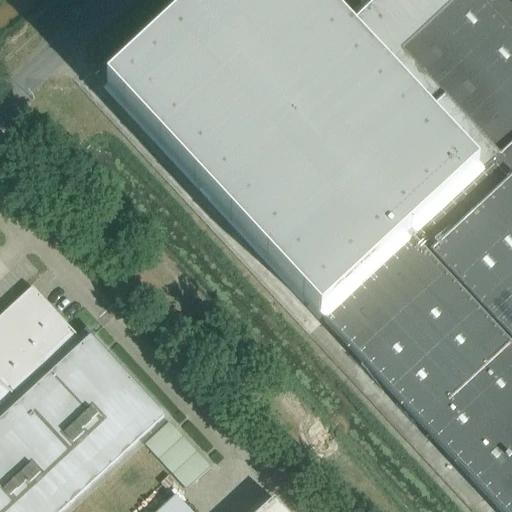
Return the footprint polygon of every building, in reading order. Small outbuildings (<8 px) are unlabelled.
[(317,0),(201,0),(107,88),(324,322),(499,159),(401,53),(458,0),(377,0),(354,21),(341,6),(332,15),(317,0)] [(499,159),(324,322),(499,511),(511,511),(511,0),(458,0),(401,53),(499,159)] [(0,511),(62,511),(163,419),(163,418),(164,418),(164,417),(163,417),(91,339),(91,338),(90,338),(89,338),(89,339),(83,344),(78,339),(79,338),(32,288),(0,317),(0,511)] [(201,511),(186,495),(167,511),(201,511)] [(285,511),(274,499),(260,511),(285,511)]
